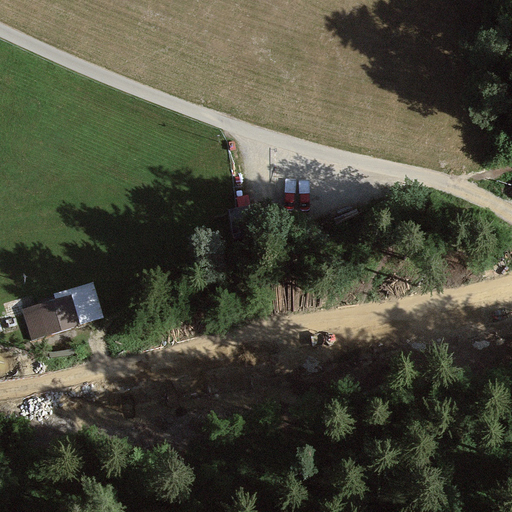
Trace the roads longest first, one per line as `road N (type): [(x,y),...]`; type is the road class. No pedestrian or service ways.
road 1 (residential): [(399,172),(288,147),(73,72),(0,37)]
road 2 (track): [(0,390),(271,328),(373,314)]
road 3 (track): [(373,314),(511,290)]
